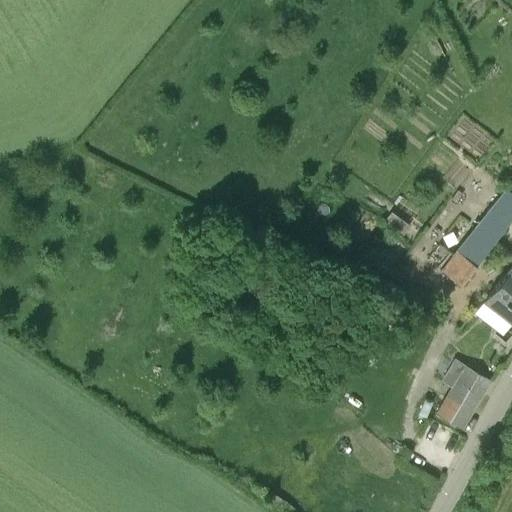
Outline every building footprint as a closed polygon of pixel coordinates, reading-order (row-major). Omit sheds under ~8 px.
[(495,240),(511,218),(511,192),(505,187),(476,224),(495,240)] [(385,223),(402,236),(410,225),(393,212),(385,223)] [(461,285),(495,240),(476,224),(441,269),(461,285)] [(511,261),(482,300),(511,324),(511,323),(511,261)] [(345,354),(359,361),(368,341),(355,335),(345,354)] [(461,428),(489,379),(454,360),(442,381),(451,386),(435,413),(461,428)]
